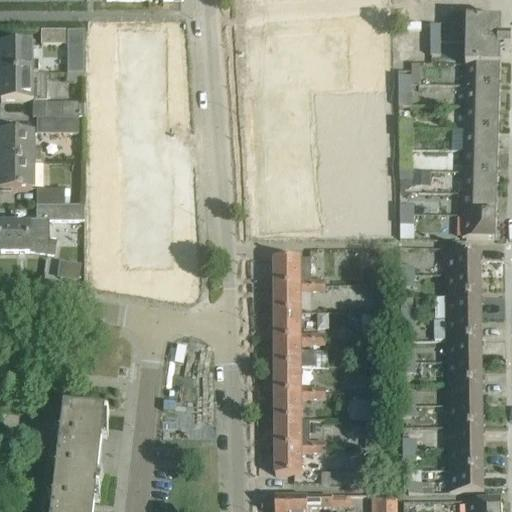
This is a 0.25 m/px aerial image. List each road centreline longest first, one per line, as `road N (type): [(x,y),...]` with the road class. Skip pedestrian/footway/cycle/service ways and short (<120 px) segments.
road 1 (residential): [(233,329),(208,0)]
road 2 (residential): [(135,511),(158,319)]
road 3 (residential): [(238,511),(233,329)]
road 4 (residential): [(158,319),(0,296)]
